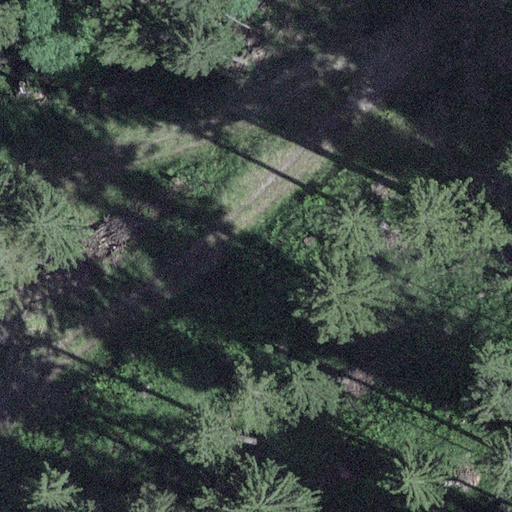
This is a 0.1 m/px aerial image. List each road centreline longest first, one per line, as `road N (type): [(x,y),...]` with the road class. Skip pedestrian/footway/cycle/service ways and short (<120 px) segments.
road 1 (track): [(511,44),(424,128),(143,338),(0,460)]
road 2 (track): [(0,178),(227,121),(484,0)]
